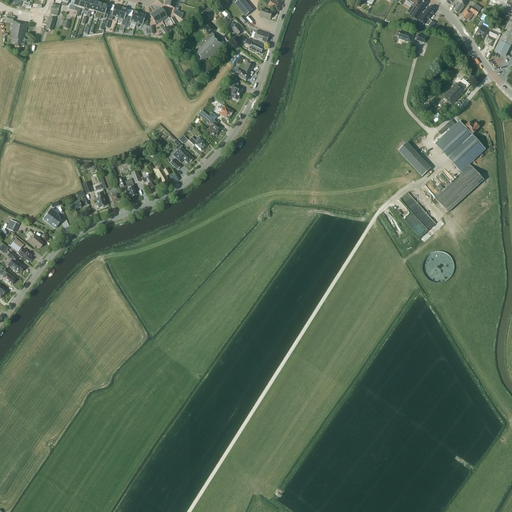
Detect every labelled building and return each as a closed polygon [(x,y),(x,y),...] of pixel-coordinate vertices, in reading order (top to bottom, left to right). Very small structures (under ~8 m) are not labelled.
[(70,6),(69,9),(74,11),(77,12),(79,4),(80,0),(74,0),(73,6),(70,6)] [(80,0),(79,4),(77,12),(80,12),(81,9),(83,10),(86,0),(80,0)] [(83,11),(82,14),(87,15),(88,12),(92,1),(87,0),(86,0),(83,10),(83,11)] [(167,0),(165,0),(164,6),(174,9),(173,14),(181,20),(183,13),(178,12),(179,8),(180,4),(177,3),(167,0)] [(244,0),(239,0),(234,4),(245,17),(253,10),(244,0)] [(273,0),(271,0),(269,5),(274,9),(274,10),(279,11),(282,3),(277,1),(276,2),(273,0)] [(406,0),(406,1),(412,5),(407,13),(410,15),(415,7),(416,7),(420,0),(406,0)] [(455,10),(454,11),(458,14),(459,14),(469,0),(455,0),(457,2),(455,5),(456,6),(454,9),(455,10)] [(87,15),(87,17),(90,18),(90,15),(93,16),(94,12),(97,3),(92,1),(88,12),(87,15)] [(415,10),(414,9),(409,16),(416,21),(421,15),(420,14),(427,4),(422,1),(415,10)] [(97,3),(94,12),(97,13),(95,18),(98,19),(102,4),(97,3)] [(59,10),(62,10),(63,7),(53,4),(51,14),(58,16),(59,10)] [(102,4),(98,19),(100,19),(102,15),(104,16),(103,18),(106,19),(108,13),(106,12),(108,6),(102,4)] [(475,4),(473,7),(471,9),(468,7),(462,15),(463,16),(462,18),(466,20),(467,19),(468,20),(473,14),(476,16),(481,9),(475,4)] [(196,14),(200,20),(213,10),(209,5),(196,14)] [(110,11),(107,19),(112,21),(113,17),(117,19),(119,14),(121,8),(114,6),(112,12),(110,11)] [(424,24),(425,25),(429,25),(432,22),(429,20),(434,12),(433,11),(434,10),(430,7),(430,8),(429,7),(421,17),(422,18),(420,21),(424,24)] [(117,19),(117,21),(122,23),(122,25),(121,25),(119,31),(123,32),(125,26),(127,21),(128,17),(125,16),(127,10),(121,8),(119,14),(117,19)] [(161,8),(155,12),(161,21),(167,18),(167,17),(161,8)] [(262,9),(260,16),(265,18),(270,19),(273,13),(262,9)] [(127,21),(125,26),(129,27),(134,28),(135,27),(135,25),(138,18),(139,13),(133,11),(131,18),(128,17),(127,21)] [(155,12),(150,15),(155,24),(156,25),(161,21),(155,12)] [(135,25),(135,27),(138,27),(138,25),(142,26),(146,15),(139,13),(138,18),(135,25)] [(490,18),(483,14),(480,20),(487,23),(490,18)] [(14,22),(15,17),(6,15),(4,22),(13,24),(9,44),(15,45),(14,46),(19,47),(20,46),(24,47),(25,43),(26,40),(24,40),(28,24),(14,22)] [(511,17),(495,51),(506,57),(510,47),(511,43),(511,17)] [(52,30),(55,20),(49,18),(46,28),(52,30)] [(212,33),(213,31),(215,30),(208,23),(203,28),(210,35),(190,54),(196,60),(194,62),(199,67),(204,62),(204,63),(208,59),(209,60),(224,46),(212,33)] [(230,26),(232,28),(231,29),(234,32),(235,32),(238,35),(243,31),(236,24),(235,25),(234,24),(233,24),(230,26)] [(484,41),(490,29),(482,25),(476,35),(480,37),(479,39),(484,41)] [(491,30),(485,42),(489,44),(488,46),(492,48),(496,40),(496,39),(498,34),(491,30)] [(256,31),(255,33),(253,32),(251,38),(267,43),(269,36),(256,31)] [(398,33),(397,35),(397,36),(399,37),(399,38),(411,43),(414,35),(401,31),(401,32),(399,32),(398,33)] [(418,34),(416,41),(424,43),(426,37),(418,34)] [(265,47),(253,42),(248,39),(246,43),(251,46),(250,49),(261,54),(265,47)] [(248,78),(253,66),(247,63),(243,73),(240,72),(237,70),(235,74),(238,76),(237,78),(246,81),(247,78),(248,78)] [(457,82),(443,96),(452,105),(466,90),(465,90),(470,84),(462,77),(461,79),(458,76),(454,80),(457,82)] [(233,86),(228,96),(236,101),(236,100),(237,100),(239,97),(238,97),(239,93),(241,94),(242,91),(241,91),(242,90),(236,87),(238,84),(233,82),(229,80),(227,83),(232,85),(233,86)] [(218,98),(215,101),(221,106),(219,109),(218,108),(216,112),(218,114),(227,119),(230,116),(232,112),(222,106),(224,103),(218,98)] [(466,124),(463,126),(464,127),(468,131),(469,131),(471,129),(472,130),(482,120),(476,113),(465,123),(466,124)] [(459,121),(435,143),(440,149),(461,172),(469,164),(472,162),(474,159),(477,157),(478,156),(485,149),(473,135),(469,131),(468,131),(464,127),(463,126),(459,121)] [(213,123),(207,131),(214,137),(220,129),(213,123)] [(182,135),(178,140),(183,144),(187,140),(182,135)] [(191,138),(188,141),(194,146),(195,145),(201,151),(207,145),(201,139),(198,137),(195,141),(191,138)] [(398,150),(422,176),(431,168),(407,142),(398,150)] [(189,162),(190,163),(193,159),(188,154),(188,155),(181,148),(173,156),(180,163),(183,160),(187,164),(189,162)] [(173,159),(169,163),(177,170),(181,166),(173,159)] [(463,175),(436,199),(449,213),(484,180),(482,177),(481,176),(473,167),(471,166),(469,164),(461,172),(460,172),(463,175)] [(160,166),(153,170),(161,184),(168,180),(166,176),(170,174),(167,168),(163,171),(160,166)] [(137,171),(131,173),(135,184),(141,182),(137,171)] [(149,174),(141,178),(143,183),(146,182),(150,189),(156,187),(152,179),(151,179),(149,174)] [(137,195),(133,187),(134,187),(131,179),(124,182),(123,178),(117,180),(121,189),(128,186),(129,188),(127,189),(130,198),(137,195)] [(87,195),(93,193),(91,190),(89,184),(84,186),(86,191),(87,195)] [(112,196),(111,196),(113,204),(121,201),(118,193),(117,191),(111,193),(112,196)] [(99,198),(96,199),(99,208),(106,206),(103,197),(101,192),(97,194),(99,198)] [(83,199),(83,200),(77,202),(77,203),(72,205),(74,210),(81,208),(80,205),(85,203),(86,206),(89,204),(86,197),(83,199)] [(48,218),(45,222),(47,224),(51,227),(51,226),(54,229),(58,225),(60,223),(59,219),(55,217),(57,214),(51,210),(46,216),(48,218)] [(6,229),(15,233),(20,225),(11,220),(6,229)] [(418,222),(419,223),(413,228),(422,238),(428,232),(419,221),(418,222)] [(34,234),(28,241),(35,247),(36,246),(39,249),(39,248),(40,249),(44,244),(39,240),(40,239),(34,234)] [(8,245),(11,247),(18,252),(17,253),(19,255),(25,260),(26,260),(29,262),(32,259),(30,257),(31,256),(30,254),(24,249),(22,251),(20,249),(23,245),(16,239),(14,238),(8,245)] [(11,252),(7,256),(13,260),(8,265),(15,271),(16,270),(19,272),(20,271),(21,272),(25,269),(20,265),(20,264),(16,260),(18,257),(11,252)] [(7,273),(6,273),(1,269),(0,270),(0,274),(3,277),(2,278),(11,285),(15,280),(12,277),(7,273)]
